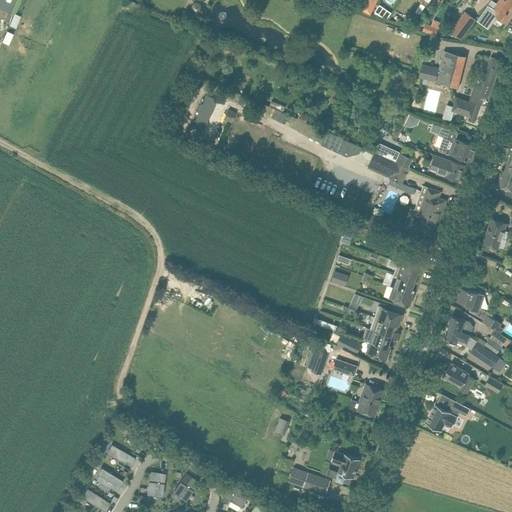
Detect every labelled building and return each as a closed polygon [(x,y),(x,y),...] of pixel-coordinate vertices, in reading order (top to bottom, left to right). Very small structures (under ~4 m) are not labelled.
[(0,0),(0,6),(15,13),(20,0),(0,0)] [(372,0),(365,0),(361,10),(370,14),(376,2),(372,0)] [(488,4),(477,20),(488,28),(490,24),(496,16),(506,23),(511,13),(511,0),(506,0),(505,0),(499,0),(497,3),(493,8),(488,4)] [(379,4),(374,12),(381,16),(386,8),(379,4)] [(450,31),(461,39),(476,19),(465,11),(450,31)] [(13,27),(19,15),(13,13),(8,24),(13,27)] [(424,25),(422,30),(427,32),(437,35),(438,30),(429,27),(424,25)] [(6,43),(10,33),(5,31),(1,41),(6,43)] [(460,53),(444,49),(440,67),(422,63),(419,76),(452,84),(460,53)] [(457,96),(452,110),(471,116),(477,118),(483,98),(494,101),(507,61),(498,58),(495,57),(491,56),(484,76),(481,86),(475,84),(469,100),(457,96)] [(207,93),(199,111),(210,116),(217,98),(207,93)] [(229,108),(224,118),(231,122),(236,112),(229,108)] [(275,108),(271,116),(278,120),(286,123),(290,115),(283,112),(277,109),(275,108)] [(444,135),(439,150),(450,153),(455,137),(457,132),(455,132),(442,127),(440,134),(444,135)] [(327,131),(321,144),(327,147),(347,156),(359,153),(362,146),(333,134),(327,131)] [(450,153),(472,161),(478,145),(455,137),(450,153)] [(380,141),(375,151),(397,161),(408,166),(412,158),(391,148),(392,147),(380,141)] [(374,151),(368,165),(391,175),(390,177),(389,178),(390,178),(401,183),(402,183),(409,166),(408,166),(397,161),(375,151),(374,151)] [(464,165),(451,160),(435,155),(430,168),(437,170),(436,172),(459,180),(464,165)] [(511,176),(511,163),(507,162),(503,173),(511,176)] [(501,172),(497,183),(508,187),(506,192),(505,193),(511,196),(511,176),(503,173),(501,172)] [(390,178),(388,183),(399,188),(406,192),(411,194),(413,194),(415,193),(416,191),(415,190),(416,190),(409,186),(401,183),(390,178)] [(350,185),(347,194),(357,198),(360,189),(350,185)] [(416,203),(414,209),(439,218),(446,200),(438,197),(436,196),(438,191),(440,191),(426,186),(424,192),(421,191),(416,203)] [(439,218),(420,211),(414,209),(412,215),(418,217),(413,228),(411,228),(409,234),(423,239),(424,238),(421,238),(423,232),(433,236),(439,218)] [(498,247),(506,223),(491,217),(483,242),(498,247)] [(348,220),(341,241),(349,244),(356,223),(348,220)] [(425,259),(405,252),(402,262),(401,263),(419,269),(421,270),(425,259)] [(339,254),(337,260),(348,264),(351,258),(339,254)] [(415,280),(419,269),(401,263),(402,262),(390,258),(387,265),(396,268),(394,273),(415,280)] [(335,270),(332,280),(345,284),(348,274),(335,270)] [(411,292),(415,280),(394,273),(389,286),(393,287),(393,286),(411,292)] [(413,293),(411,292),(393,286),(393,287),(389,297),(409,304),(413,293)] [(476,315),(484,319),(483,321),(502,332),(504,328),(500,326),(502,323),(492,317),(493,315),(479,307),(484,294),(462,286),(458,295),(460,295),(458,300),(468,303),(466,308),(478,312),(476,315)] [(378,306),(375,317),(395,324),(398,325),(402,314),(378,306)] [(469,335),(470,334),(471,334),(474,326),(470,321),(465,319),(452,315),(448,326),(466,333),(469,335)] [(314,316),(312,322),(334,329),(335,328),(337,325),(314,316)] [(391,335),(395,324),(375,317),(371,328),(391,335)] [(448,326),(444,338),(449,340),(450,343),(454,345),(457,342),(466,345),(471,350),(474,346),(478,341),(469,335),(466,333),(448,326)] [(387,347),(391,335),(371,328),(367,327),(363,339),(370,341),(387,347)] [(360,345),(341,335),(340,335),(335,343),(356,353),(360,345)] [(390,348),(387,347),(370,341),(366,352),(386,359),(390,348)] [(471,350),(470,351),(485,361),(492,351),(484,345),(478,341),(474,346),(471,350)] [(312,347),(305,366),(312,368),(311,370),(322,374),(329,353),(319,349),(312,347)] [(357,366),(336,359),(333,368),(354,375),(357,366)] [(445,370),(441,376),(446,379),(447,378),(454,383),(460,386),(459,389),(466,393),(475,379),(468,375),(469,373),(451,362),(446,370),(445,370)] [(490,376),(485,384),(498,392),(503,384),(490,376)] [(359,400),(351,398),(347,409),(357,412),(358,409),(375,415),(384,389),(365,383),(359,400)] [(435,403),(426,422),(441,430),(445,422),(452,426),(457,415),(459,411),(466,415),(469,408),(455,400),(451,407),(452,408),(450,411),(436,404),(435,403)] [(280,417),(275,431),(279,432),(282,433),(287,419),(285,419),(280,417)] [(131,427),(127,435),(149,448),(154,440),(131,427)] [(113,444),(108,452),(131,465),(135,457),(113,444)] [(330,448),(328,454),(332,456),(331,460),(341,463),(338,471),(333,470),(331,476),(336,478),(335,480),(342,483),(343,480),(349,482),(351,476),(353,477),(360,458),(345,453),(344,453),(330,448)] [(100,475),(98,479),(116,490),(123,480),(102,468),(98,474),(100,475)] [(304,487),(326,494),(331,479),(309,471),(304,487)] [(150,472),(147,493),(161,495),(165,474),(150,472)] [(186,473),(173,491),(185,500),(198,481),(186,473)] [(230,482),(222,495),(241,506),(248,493),(230,482)] [(88,488),(83,496),(105,510),(110,502),(88,488)]
